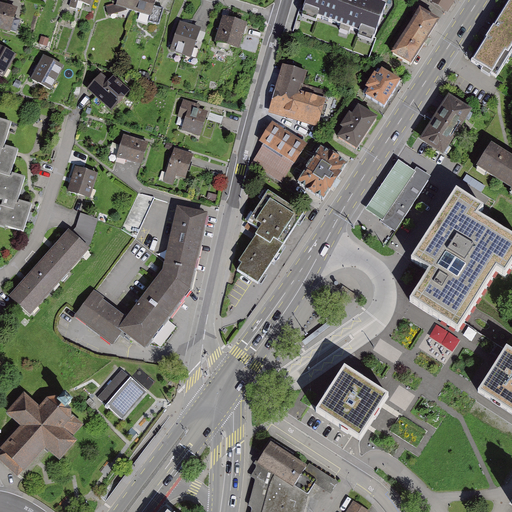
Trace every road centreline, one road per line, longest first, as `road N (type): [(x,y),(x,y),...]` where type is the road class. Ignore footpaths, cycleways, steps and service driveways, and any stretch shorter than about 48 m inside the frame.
road 1 (secondary): [(222,389),(479,0)]
road 2 (residential): [(207,323),(281,18)]
road 3 (residential): [(0,276),(40,230),(79,107)]
road 4 (residential): [(393,511),(370,484),(281,428)]
